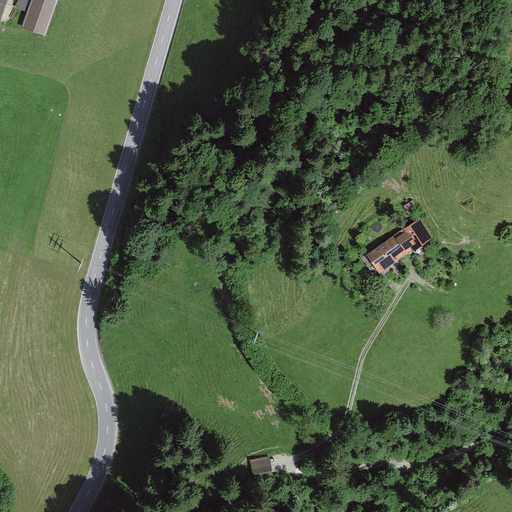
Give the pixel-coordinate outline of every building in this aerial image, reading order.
[(23,11),(28,0),(18,0),(15,8),(23,11)] [(47,38),(61,2),(56,0),(35,0),(24,29),(47,38)] [(411,209),(420,207),(417,195),(408,197),(411,209)] [(371,272),(429,240),(419,220),(360,253),(371,272)] [(271,471),(269,455),(254,457),(256,473),(271,471)]
